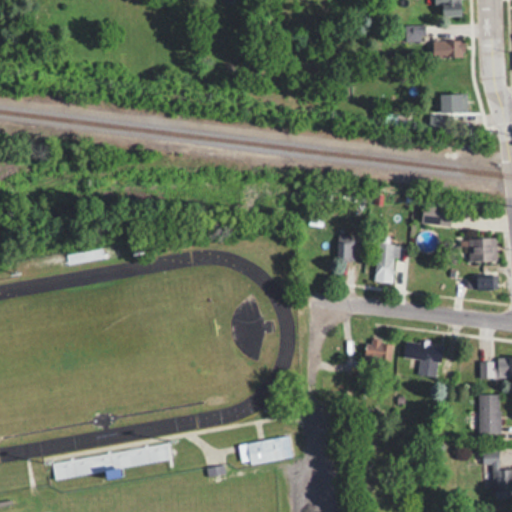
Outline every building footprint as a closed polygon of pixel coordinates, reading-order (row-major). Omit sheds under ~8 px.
[(459,0),(439,0),(439,14),(460,14),(459,0)] [(425,38),(425,24),(402,24),(403,40),(426,40),(426,56),(463,56),(463,38),(425,38)] [(464,112),(464,91),(438,91),(438,112),(464,112)] [(447,226),(450,207),(422,203),(419,222),(447,226)] [(352,258),(352,233),(335,233),(335,258),(352,258)] [(494,238),(466,238),(466,260),(494,260),(494,238)] [(392,280),(392,258),(398,258),(398,242),(375,242),(375,280),(392,280)] [(67,264),(83,260),(81,251),(64,254),(67,264)] [(494,287),(494,274),(469,274),(469,287),(494,287)] [(390,341),(369,339),(367,359),(388,361),(390,341)] [(439,343),(404,340),(402,357),(418,359),(417,374),(436,377),(439,343)] [(511,357),(477,357),(477,377),(511,377),(511,357)] [(477,393),(477,432),(498,432),(498,393),(477,393)] [(290,456),(286,435),(237,443),(240,463),(290,456)] [(497,450),(478,450),(478,462),(491,462),(491,495),(511,495),(511,467),(497,467),(497,450)]
